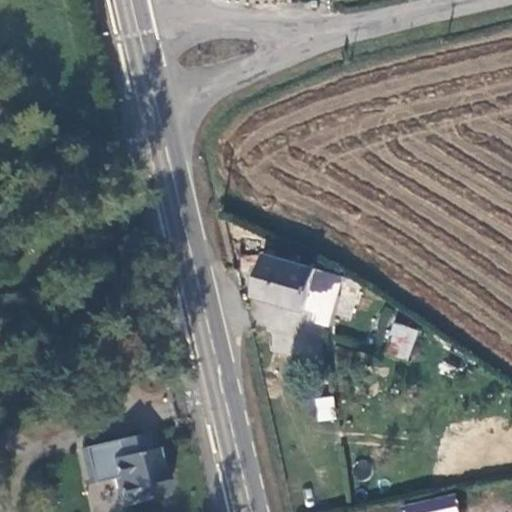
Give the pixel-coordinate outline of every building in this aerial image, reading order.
[(304,307),(317,269),(265,253),(254,291),(304,307)] [(343,277),(317,269),(304,307),(331,316),(343,277)] [(392,323),(384,354),(409,361),(417,329),(392,323)] [(333,396),(314,398),(317,422),(336,419),(333,396)] [(113,505),(161,496),(152,449),(144,450),(140,433),(107,440),(111,457),(104,458),(113,505)] [(444,511),(441,495),(404,502),(406,511),(444,511)]
